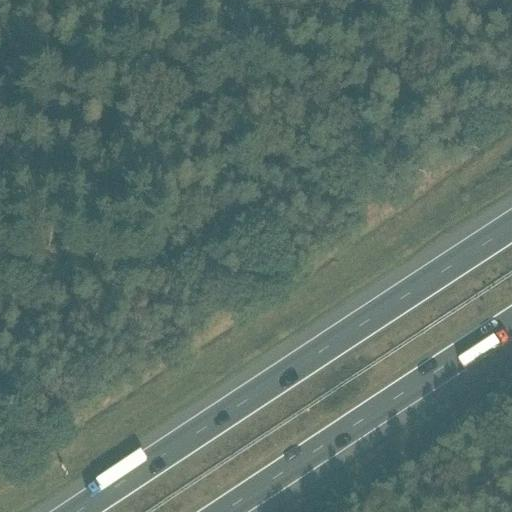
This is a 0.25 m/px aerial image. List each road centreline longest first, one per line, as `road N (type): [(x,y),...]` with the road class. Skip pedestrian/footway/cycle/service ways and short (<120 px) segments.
road 1 (motorway): [(511,233),(89,511)]
road 2 (motorway): [(231,511),(511,328)]
road 3 (track): [(387,120),(401,0)]
